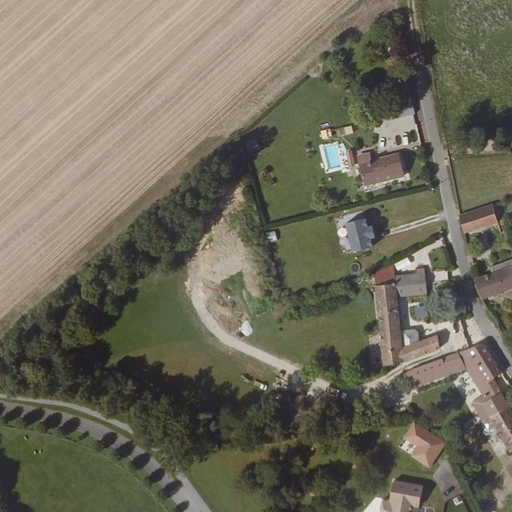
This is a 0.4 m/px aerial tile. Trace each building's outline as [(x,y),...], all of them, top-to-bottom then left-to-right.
[(410,105),(407,90),(389,93),(392,108),(410,105)] [(413,120),(410,105),(392,108),(394,124),(413,120)] [(329,128),(320,131),(322,139),(331,136),(329,128)] [(248,152),(259,149),(255,138),(244,141),(248,152)] [(376,167),(374,159),(363,161),(369,191),(406,183),(402,162),(376,167)] [(504,219),(498,200),(466,210),(469,227),(497,218),(498,221),(504,219)] [(345,222),(350,253),(375,249),(371,225),(367,226),(366,218),(345,222)] [(268,243),(278,241),(275,230),(266,233),(268,243)] [(432,276),(429,250),(422,251),(423,256),(401,260),(402,269),(384,272),(392,363),(411,360),(404,282),(432,276)] [(511,283),(511,257),(510,258),(510,262),(486,271),(483,268),(478,269),(479,273),(489,293),(511,283)] [(421,316),(423,309),(414,307),(412,313),(421,316)] [(446,344),(443,330),(418,339),(420,353),(446,344)] [(498,417),(511,409),(511,403),(496,375),(508,369),(487,341),(465,348),(488,394),(488,397),(498,417)] [(456,373),(449,354),(419,364),(427,383),(456,373)] [(511,409),(498,417),(511,444),(511,409)] [(411,511),(413,504),(420,505),(424,487),(393,481),(388,500),(382,500),(379,510),(380,511),(411,511)]
